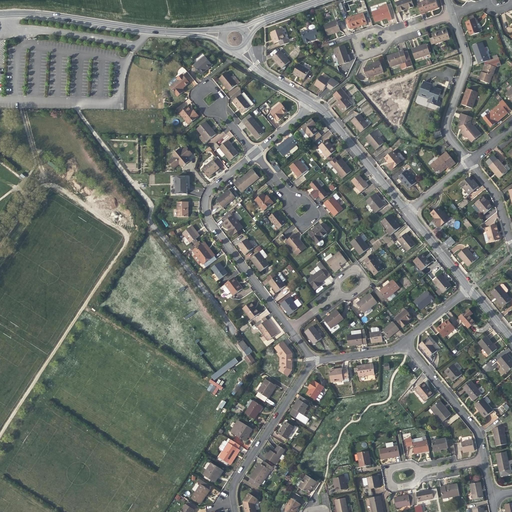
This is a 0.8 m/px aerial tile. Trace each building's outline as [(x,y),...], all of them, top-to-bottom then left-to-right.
[(407,9),(414,7),(411,0),(402,0),(395,2),(398,12),(407,9)] [(427,0),(417,4),(421,14),(431,10),(438,8),(435,0),(427,0)] [(347,15),(342,3),(338,4),(343,17),(347,15)] [(383,19),(387,18),(391,17),(387,7),(377,10),(372,12),(375,22),(383,19)] [(364,13),(348,18),(351,27),(359,24),(360,26),(363,25),(367,23),(364,13)] [(467,28),(468,30),(470,29),(472,35),(480,32),(475,19),(470,21),(465,22),(467,28)] [(340,31),(337,21),(324,25),(328,36),(334,33),(340,31)] [(282,28),(271,32),(273,38),(274,43),(279,41),(285,39),(282,28)] [(312,41),(319,38),(316,29),(309,31),(309,30),(301,33),(305,43),(312,41)] [(440,31),(432,34),(433,38),(435,44),(450,39),(446,29),(440,31)] [(484,62),(489,60),(483,42),(473,46),(475,54),(479,64),(484,62)] [(419,47),(412,49),(415,60),(430,55),(427,44),(419,47)] [(340,65),(349,62),(347,55),(348,54),(346,51),(345,46),(335,49),(340,65)] [(399,51),(399,52),(403,63),(407,61),(407,60),(410,59),(409,56),(407,51),(404,52),(403,49),(399,51)] [(280,51),(272,57),(277,63),(282,68),(289,61),(280,51)] [(403,63),(399,52),(394,54),(394,55),(393,55),(392,56),(392,55),(387,56),(390,67),(403,63)] [(193,66),(200,73),(206,68),(207,69),(208,69),(213,65),(205,56),(193,66)] [(374,64),(373,65),(363,68),(367,78),(383,72),(379,61),(373,63),(374,64)] [(411,61),(400,65),(402,70),(412,66),(411,61)] [(492,63),(485,66),(484,70),(483,72),(492,75),(493,76),(496,67),(492,63)] [(298,64),(293,73),(299,77),(304,80),(309,70),(298,64)] [(229,91),(237,84),(227,72),(219,78),(224,85),(229,91)] [(489,83),(492,75),(483,72),(482,72),(479,80),(489,83)] [(183,92),(181,89),(184,87),(189,83),(183,74),(177,79),(178,80),(170,87),(178,96),(183,92)] [(321,75),(315,85),(319,88),(323,90),(326,86),(330,81),(321,75)] [(332,78),(330,81),(326,86),(331,90),(339,83),(332,78)] [(423,82),(418,95),(429,99),(428,102),(440,106),(441,102),(442,99),(438,98),(441,90),(434,88),(432,87),(433,85),(423,82)] [(333,95),(338,102),(345,96),(347,100),(349,98),(341,88),(333,95)] [(234,100),(243,93),(240,89),(231,97),(234,100)] [(465,98),(464,98),(462,104),(472,108),(478,92),(469,89),(465,98)] [(244,92),(243,93),(234,100),(233,101),(237,107),(238,108),(239,107),(244,112),(253,104),(244,92)] [(345,96),(338,102),(336,104),(340,108),(343,113),(352,105),(347,100),(345,96)] [(500,102),(501,104),(507,112),(510,109),(503,100),(500,102)] [(278,121),(282,117),(282,116),(284,114),(287,111),(281,103),(270,112),(278,121)] [(366,115),(373,111),(369,104),(362,108),(366,115)] [(508,113),(507,112),(501,104),(487,115),(493,122),(501,116),(502,118),(504,116),(508,113)] [(189,124),(198,117),(193,112),(189,107),(180,114),(189,124)] [(360,114),(351,121),(356,127),(361,132),(369,125),(360,114)] [(463,131),(471,124),(470,123),(472,117),(461,114),(459,119),(461,120),(459,127),(463,131)] [(242,120),(245,123),(251,118),(249,115),(242,120)] [(495,124),(493,122),(487,115),(483,118),(491,127),(495,124)] [(245,123),(244,123),(250,131),(257,139),(264,133),(252,117),(251,118),(245,123)] [(310,138),(319,132),(314,126),(316,125),(314,123),(311,119),(301,127),(310,138)] [(206,122),(197,129),(207,141),(216,134),(211,127),(206,122)] [(471,124),(463,131),(461,132),(464,136),(466,138),(467,136),(472,142),(481,135),(474,125),(473,126),(471,124)] [(374,131),(366,137),(371,144),(376,149),(384,142),(374,131)] [(290,151),(296,145),(289,137),(283,142),(276,148),(283,156),(290,151)] [(328,157),(336,150),(332,145),(327,139),(319,146),(328,157)] [(233,147),(231,145),(227,140),(219,147),(220,148),(225,154),(230,160),(238,154),(233,147)] [(179,164),(180,165),(189,158),(188,157),(192,153),(186,147),(182,150),(181,149),(172,155),(174,157),(168,162),(174,168),(179,164)] [(222,157),(225,154),(220,148),(217,150),(222,157)] [(401,161),(396,155),(393,151),(385,158),(388,162),(389,163),(388,165),(391,169),(401,161)] [(396,155),(401,161),(406,157),(401,151),(396,155)] [(447,152),(430,165),(436,172),(439,170),(440,172),(445,168),(447,166),(449,168),(455,164),(455,162),(447,152)] [(486,162),(489,166),(497,160),(493,155),(486,162)] [(351,171),(347,166),(346,167),(340,160),(338,161),(335,157),(329,162),(330,162),(333,166),(343,178),(351,171)] [(190,160),(189,158),(180,165),(182,167),(186,163),(190,160)] [(507,171),(497,159),(497,160),(489,166),(494,172),(499,178),(507,171)] [(215,172),(220,168),(213,160),(202,169),(209,177),(215,172)] [(298,160),(290,167),(294,172),(298,178),(307,171),(298,160)] [(241,192),(259,177),(253,169),(244,176),(241,179),(240,178),(234,183),(241,192)] [(407,170),(398,177),(403,183),(408,189),(416,182),(407,170)] [(359,175),(351,181),(361,192),(368,186),(363,181),(359,175)] [(187,194),(187,187),(186,187),(186,177),(176,177),(176,194),(187,194)] [(479,186),(475,182),(473,183),(471,181),(468,177),(460,184),(469,195),(479,186)] [(322,200),(328,195),(316,180),(309,185),(314,190),(311,193),(313,196),(316,199),(319,196),(322,200)] [(223,195),(217,200),(223,208),(235,197),(229,190),(223,195)] [(273,202),(269,197),(267,198),(265,196),(263,193),(255,200),(264,211),(273,202)] [(376,213),(385,205),(380,199),(375,193),(366,201),(376,213)] [(333,196),(324,203),(329,210),(335,216),(343,209),(336,200),(333,196)] [(484,215),(493,207),(489,202),(484,196),(475,204),(484,215)] [(177,217),(188,217),(188,209),(188,202),(177,202),(177,217)] [(430,213),(434,218),(436,220),(433,222),(438,228),(449,219),(438,207),(430,213)] [(494,210),(489,212),(494,220),(498,217),(494,210)] [(279,229),(286,223),(281,217),(277,211),(269,217),(279,229)] [(221,218),(225,222),(232,216),(229,212),(221,218)] [(232,216),(225,222),(230,229),(228,230),(233,235),(243,228),(233,215),(232,216)] [(390,215),(381,222),(387,229),(386,230),(390,235),(400,227),(395,221),(390,215)] [(466,219),(462,222),(467,228),(471,226),(466,219)] [(314,229),(309,234),(317,243),(322,240),(320,238),(327,233),(320,224),(315,228),(314,229)] [(501,240),(499,234),(497,234),(495,225),(486,228),(490,243),(501,240)] [(190,243),(193,242),(196,239),(199,237),(194,231),(191,227),(183,233),(190,243)] [(295,251),(303,245),(298,240),(299,239),(299,238),(295,234),(286,241),(295,251)] [(405,234),(398,240),(408,252),(416,245),(412,241),(411,239),(410,239),(405,234)] [(357,248),(355,249),(356,250),(360,255),(369,248),(359,236),(352,241),(357,248)] [(443,242),(448,248),(455,242),(451,236),(443,242)] [(247,239),(238,245),(242,250),(245,255),(254,248),(247,239)] [(306,247),(299,239),(298,240),(303,245),(295,251),(297,255),(306,247)] [(196,248),(193,251),(195,255),(201,262),(203,265),(214,256),(215,256),(210,250),(209,249),(208,250),(203,244),(203,243),(196,248)] [(466,247),(458,254),(463,261),(468,267),(476,260),(466,247)] [(263,249),(259,252),(264,258),(267,256),(263,249)] [(269,265),(264,258),(259,252),(250,258),(256,265),(260,272),(269,265)] [(338,268),(340,266),(347,261),(339,252),(327,261),(335,272),(338,269),(338,268)] [(421,271),(430,263),(428,261),(426,258),(427,258),(423,253),(413,261),(421,271)] [(364,260),(366,264),(374,257),(372,254),(364,260)] [(195,255),(193,257),(198,265),(201,262),(195,255)] [(217,259),(214,256),(203,265),(205,268),(217,259)] [(374,257),(366,264),(370,270),(375,276),(384,269),(374,257)] [(219,262),(211,268),(220,279),(228,273),(224,268),(219,262)] [(330,275),(324,267),(308,279),(315,290),(322,285),(320,282),(323,281),(330,275)] [(433,281),(439,289),(443,293),(451,286),(447,281),(441,274),(433,281)] [(286,286),(281,280),(277,275),(276,276),(270,281),(268,282),(272,286),(273,285),(278,292),(286,286)] [(234,277),(225,284),(233,296),(242,289),(238,283),(234,277)] [(387,284),(380,290),(387,299),(400,288),(393,280),(387,284)] [(499,285),(491,292),(497,300),(503,306),(511,299),(499,285)] [(427,290),(414,302),(421,310),(427,305),(431,302),(432,303),(435,300),(427,290)] [(364,297),(363,298),(364,300),(357,305),(363,313),(377,302),(370,293),(364,297)] [(289,315),(298,308),(290,297),(281,304),(285,309),(289,315)] [(260,313),(256,309),(254,310),(250,304),(243,309),(251,319),(260,313)] [(260,314),(263,318),(270,313),(267,309),(260,314)] [(331,315),(324,320),(331,329),(343,319),(337,310),(331,315)] [(406,310),(395,318),(403,327),(407,324),(406,322),(407,321),(412,317),(406,310)] [(470,316),(472,315),(467,310),(459,317),(468,328),(475,322),(472,319),(470,316)] [(258,327),(267,320),(265,317),(254,325),(257,328),(258,327)] [(455,328),(448,319),(442,324),(436,329),(444,338),(455,328)] [(272,327),(267,320),(258,327),(268,341),(277,334),(272,327)] [(383,330),(384,332),(387,336),(385,337),(387,339),(399,329),(393,322),(383,330)] [(322,338),(313,326),(304,332),(314,345),(318,341),(322,338)] [(382,338),(381,333),(381,331),(379,332),(371,333),(370,333),(371,343),(377,342),(382,342),(382,338)] [(367,344),(365,333),(347,336),(348,346),(357,345),(367,344)] [(486,336),(478,343),(489,356),(497,349),(492,343),(486,336)] [(437,351),(433,346),(431,344),(433,342),(428,337),(424,341),(419,345),(429,357),(437,351)] [(248,347),(242,340),(238,343),(243,351),(248,347)] [(279,357),(279,362),(293,361),(293,353),(289,349),(283,341),(274,348),(278,353),(281,356),(279,357)] [(249,353),(243,358),(250,365),(255,361),(249,353)] [(506,354),(498,361),(507,372),(511,368),(511,361),(510,360),(506,354)] [(214,380),(238,362),(235,357),(211,376),(214,380)] [(483,366),(486,372),(498,366),(495,359),(483,366)] [(279,366),(281,367),(283,368),(280,372),(288,377),(291,372),(293,369),(293,361),(279,362),(279,366)] [(357,366),(357,368),(358,372),(358,377),(374,374),(373,364),(365,365),(357,366)] [(444,372),(448,376),(449,375),(454,381),(462,374),(453,364),(444,372)] [(348,370),(342,370),(341,368),(340,369),(337,369),(337,370),(334,370),(334,369),(329,370),(331,383),(343,381),(343,380),(349,379),(348,370)] [(218,379),(216,383),(210,379),(208,382),(210,384),(206,390),(216,395),(221,386),(224,382),(218,379)] [(258,391),(266,397),(272,390),(273,391),(276,386),(266,379),(258,391)] [(316,399),(321,392),(324,387),(313,381),(309,386),(311,387),(309,390),(306,394),(315,400),(316,399)] [(471,381),(463,388),(468,394),(474,401),(482,394),(471,381)] [(434,395),(428,389),(427,388),(426,387),(427,387),(423,382),(415,390),(425,402),(434,395)] [(311,403),(300,396),(298,399),(299,400),(296,405),(293,409),(303,416),(307,411),(306,410),(308,406),(311,403)] [(483,398),(474,405),(480,412),(485,418),(493,411),(483,398)] [(253,400),(253,401),(249,407),(245,413),(254,419),(259,413),(263,406),(253,400)] [(451,415),(446,409),(445,409),(444,409),(443,407),(444,407),(439,401),(430,408),(442,423),(451,415)] [(303,416),(293,409),(290,414),(306,425),(309,419),(303,416)] [(231,432),(243,440),(247,433),(249,435),(250,433),(252,430),(239,421),(231,432)] [(282,427),(278,434),(287,440),(295,427),(286,422),(282,427)] [(503,427),(493,429),(495,438),(496,446),(507,444),(503,427)] [(431,442),(433,451),(440,449),(440,450),(443,449),(448,448),(446,439),(431,442)] [(230,440),(228,443),(223,451),(219,457),(228,463),(238,449),(240,446),(230,440)] [(220,449),(223,451),(228,443),(224,440),(220,447),(220,449)] [(468,452),(474,451),(472,440),(461,442),(463,453),(468,452)] [(429,451),(427,441),(412,444),(414,454),(421,453),(429,451)] [(275,450),(273,452),(270,450),(265,458),(275,465),(285,450),(278,445),(275,450)] [(399,457),(397,446),(379,449),(381,460),(391,458),(399,457)] [(240,450),(238,449),(228,463),(230,465),(237,455),(240,450)] [(360,468),(371,466),(369,459),(368,451),(357,453),(360,468)] [(507,452),(496,454),(498,464),(500,472),(510,470),(507,452)] [(273,468),(263,461),(258,468),(255,473),(254,472),(250,478),(261,485),(271,470),(271,471),(273,468)] [(218,478),(219,476),(218,475),(221,470),(211,463),(203,475),(215,483),(218,478)] [(303,480),(299,487),(298,487),(309,494),(312,490),(310,489),(311,488),(312,487),(313,487),(316,482),(306,475),(303,480)] [(378,476),(367,478),(368,485),(369,489),(378,487),(377,482),(379,482),(379,480),(378,476)] [(337,487),(337,491),(347,489),(344,477),(333,479),(335,486),(335,488),(337,487)] [(261,485),(250,478),(248,481),(259,488),(261,485)] [(191,498),(199,504),(204,496),(205,497),(207,495),(212,487),(199,479),(197,482),(200,484),(191,498)] [(473,500),(483,498),(482,491),(480,483),(470,485),(473,500)] [(457,484),(449,486),(447,487),(446,487),(446,486),(440,487),(443,499),(459,496),(457,484)] [(424,491),(416,493),(418,502),(433,499),(432,490),(424,491)] [(243,505),(244,511),(256,511),(255,505),(258,500),(249,493),(243,502),(244,502),(244,503),(244,504),(243,505)] [(414,505),(412,495),(403,496),(394,498),(396,508),(414,505)] [(380,496),(369,498),(371,511),(382,511),(382,505),(380,496)] [(334,500),(336,511),(338,510),(338,511),(347,511),(345,498),(334,500)] [(284,511),(285,511),(295,511),(297,510),(301,505),(292,499),(284,511)] [(192,511),(196,507),(188,502),(181,511),(192,511)]
